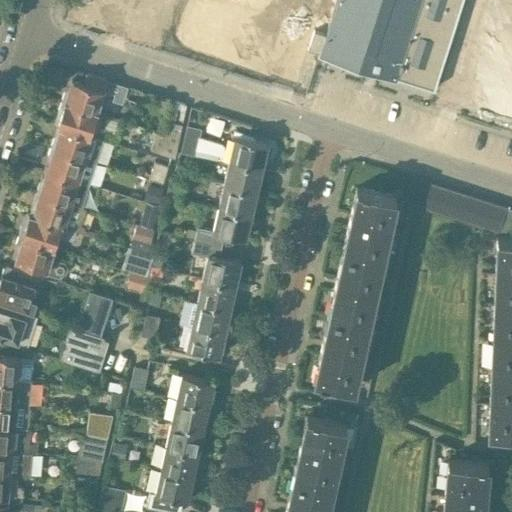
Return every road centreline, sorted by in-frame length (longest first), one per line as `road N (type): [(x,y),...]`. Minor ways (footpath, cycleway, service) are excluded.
road 1 (residential): [(248,511),(332,129)]
road 2 (residential): [(332,129),(27,30)]
road 3 (residential): [(511,183),(332,129)]
